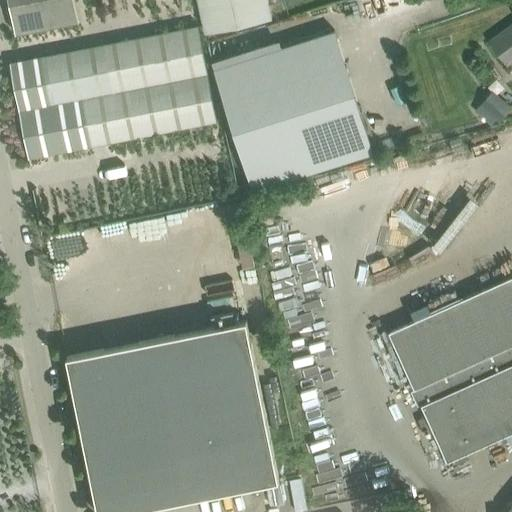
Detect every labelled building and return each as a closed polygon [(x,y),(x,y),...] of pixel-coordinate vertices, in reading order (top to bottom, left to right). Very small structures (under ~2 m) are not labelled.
[(9,0),(16,32),(79,20),(74,0),(9,0)] [(197,0),(204,33),(272,19),(267,0),(197,0)] [(511,23),(490,39),(507,63),(511,59),(511,23)] [(11,61),(29,156),(221,119),(200,24),(11,61)] [(374,151),(335,29),(214,68),(253,189),(374,151)] [(475,110),(491,124),(496,117),(480,103),(475,110)] [(192,243),(216,238),(209,203),(185,208),(192,243)] [(130,230),(165,222),(163,212),(128,219),(130,230)] [(99,234),(127,228),(125,217),(96,223),(99,234)] [(511,275),(389,330),(447,460),(511,430),(511,275)] [(68,355),(99,511),(109,511),(278,478),(247,320),(68,355)] [(289,478),(293,510),(304,508),(300,476),(289,478)]
